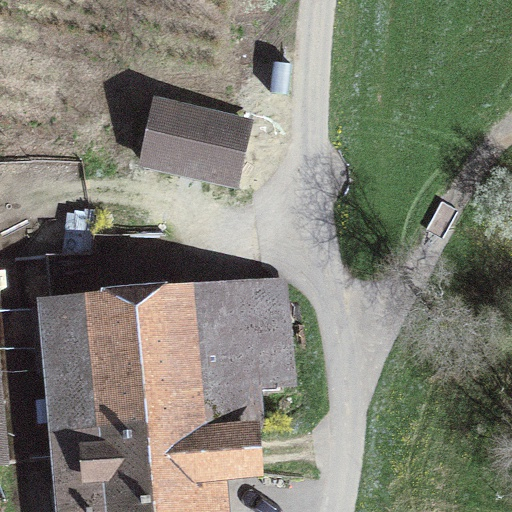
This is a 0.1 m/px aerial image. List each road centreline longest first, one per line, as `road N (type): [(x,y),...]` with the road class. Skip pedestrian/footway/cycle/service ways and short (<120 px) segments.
road 1 (track): [(319,0),(318,218),(345,373),(335,511)]
road 2 (track): [(345,373),(413,278),(473,172),(511,127)]
